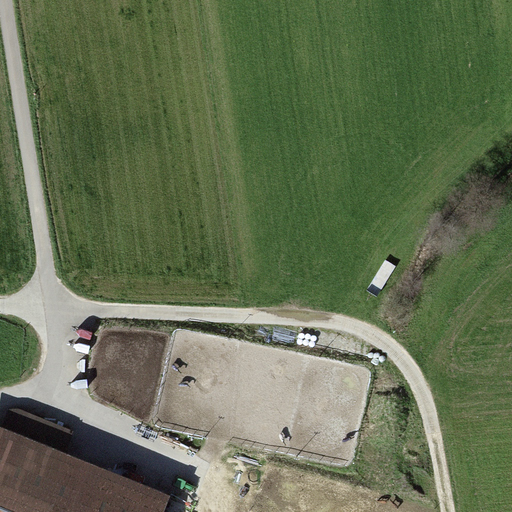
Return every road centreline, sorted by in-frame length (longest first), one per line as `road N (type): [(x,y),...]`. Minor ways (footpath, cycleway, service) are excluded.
road 1 (track): [(448,511),(423,397),(344,328),(0,303)]
road 2 (residential): [(62,385),(6,0)]
